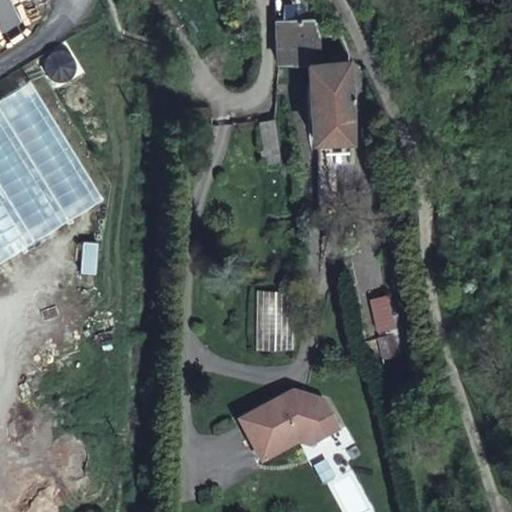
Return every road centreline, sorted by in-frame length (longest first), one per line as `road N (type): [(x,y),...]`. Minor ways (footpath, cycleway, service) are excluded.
road 1 (unclassified): [(504,511),(413,168),(341,0)]
road 2 (residential): [(270,0),(270,82),(251,99),(213,90),(186,32)]
